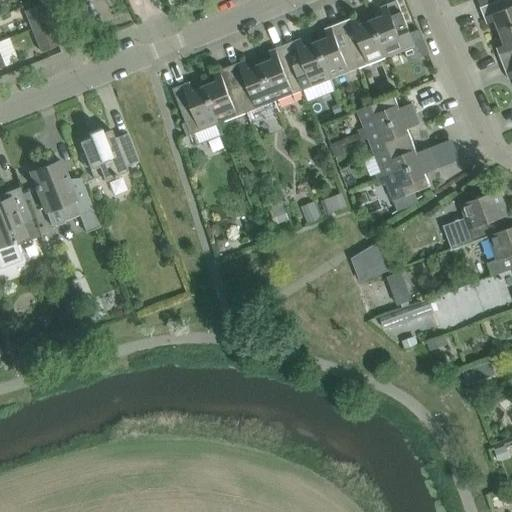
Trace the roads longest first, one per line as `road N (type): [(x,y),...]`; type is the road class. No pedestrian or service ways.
road 1 (residential): [(0,111),(280,0)]
road 2 (residential): [(511,162),(485,143),(427,0)]
